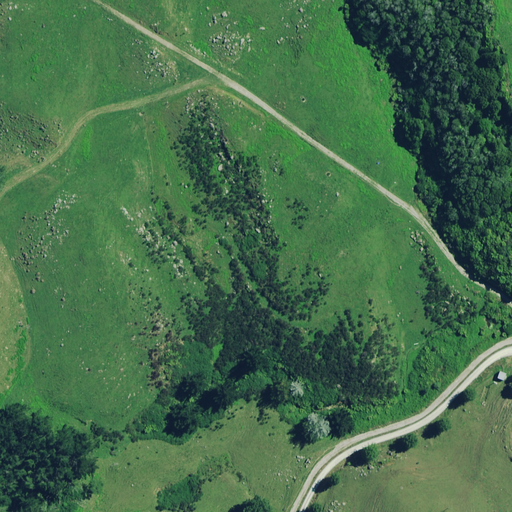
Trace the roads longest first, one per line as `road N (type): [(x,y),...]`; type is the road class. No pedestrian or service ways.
road 1 (track): [(511,304),(465,272),(417,213),(250,95),(93,0)]
road 2 (track): [(511,340),(487,351),(418,416),(345,443),(321,462),(293,511)]
